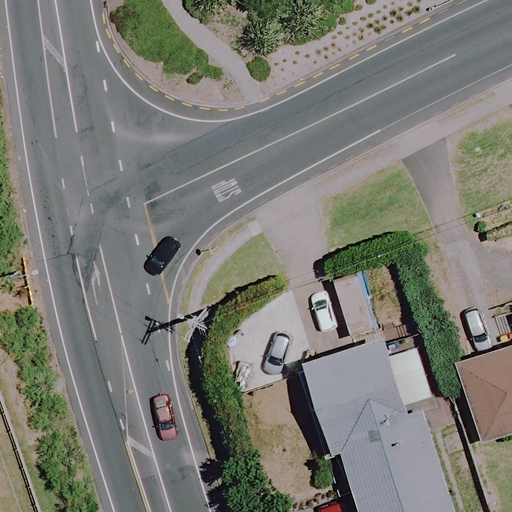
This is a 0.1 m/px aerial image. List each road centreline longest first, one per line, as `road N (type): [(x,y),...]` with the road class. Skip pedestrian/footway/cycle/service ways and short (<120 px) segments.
road 1 (tertiary): [(511,28),(88,233)]
road 2 (tertiary): [(161,511),(88,233)]
road 3 (tertiary): [(88,233),(58,0)]
